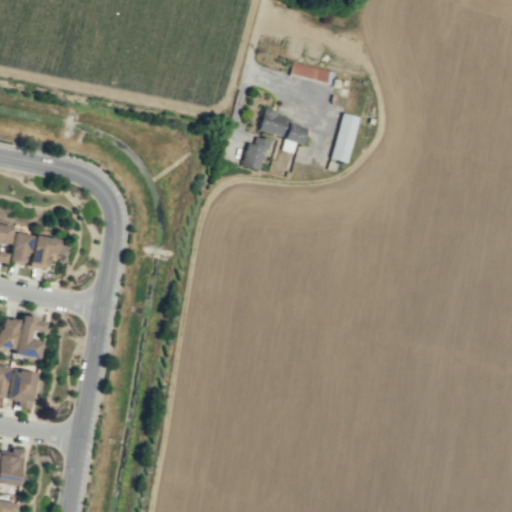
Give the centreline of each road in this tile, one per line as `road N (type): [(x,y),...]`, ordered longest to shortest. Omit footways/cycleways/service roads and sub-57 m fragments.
road 1 (secondary): [(0,157),(81,173),(105,192),(115,220),(68,511)]
road 2 (track): [(368,0),(361,46),(258,22)]
